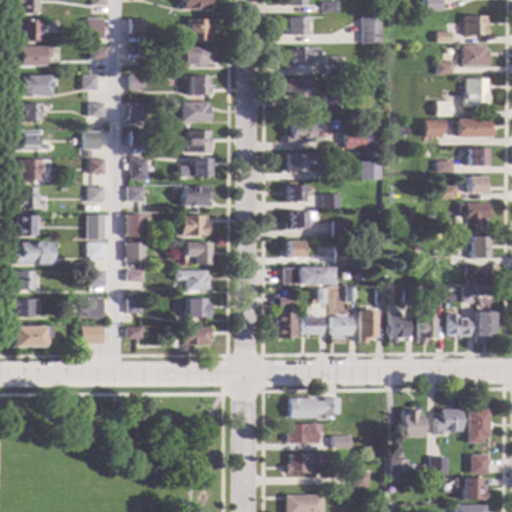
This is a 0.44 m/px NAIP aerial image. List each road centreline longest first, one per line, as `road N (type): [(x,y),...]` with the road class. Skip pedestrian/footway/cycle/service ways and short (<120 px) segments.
road 1 (residential): [(511,370),(0,373)]
road 2 (residential): [(245,0),(242,511)]
